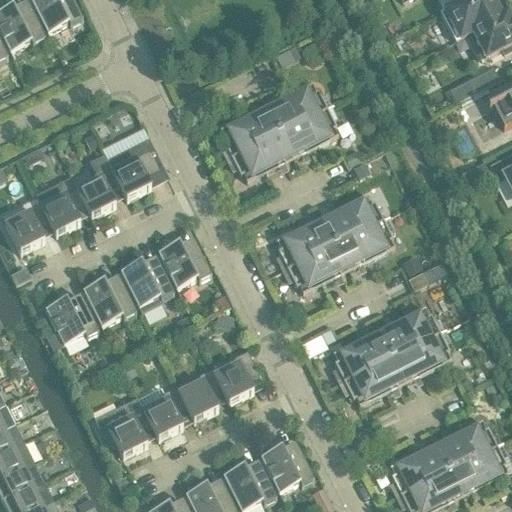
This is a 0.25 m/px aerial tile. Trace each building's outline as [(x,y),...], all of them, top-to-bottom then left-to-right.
[(70,33),(83,26),(69,0),(33,0),(29,2),(48,39),(68,29),(70,33)] [(457,9),(441,18),(456,47),(469,40),(468,40),(502,22),(501,21),(490,0),(476,0),(458,10),(457,9)] [(452,0),(457,9),(458,10),(476,0),(452,0)] [(32,51),(45,45),(27,8),(9,17),(7,14),(0,17),(0,37),(10,58),(31,48),(32,51)] [(502,22),(468,40),(469,40),(482,65),(511,49),(511,25),(511,26),(508,18),(501,21),(502,22)] [(493,74),(465,88),(471,101),(500,86),(493,74)] [(318,96),(316,97),(312,89),(280,105),(282,108),(276,111),(274,108),(266,112),(279,138),(331,112),(325,100),(322,102),(318,96)] [(511,101),(488,114),(489,116),(493,113),(503,133),(504,135),(511,130),(511,101)] [(229,164),(279,138),(266,112),(257,116),(259,119),(253,122),(252,119),(220,135),(224,143),(222,144),(226,152),(223,153),(229,164)] [(333,126),(337,124),(331,112),(279,138),(292,165),(301,161),(299,158),(305,155),(307,158),(338,142),(334,134),(337,133),(333,126)] [(284,169),(292,165),(279,138),(229,164),(234,175),(236,173),(240,181),(243,180),(247,188),(278,172),(277,169),(283,166),(284,169)] [(107,165),(107,166),(109,171),(110,171),(112,176),(121,195),(120,195),(127,207),(151,195),(145,182),(156,177),(157,176),(162,174),(169,186),(170,186),(163,173),(149,144),(107,165)] [(77,194),(76,194),(86,212),(85,213),(91,225),(116,212),(110,200),(120,195),(121,195),(112,176),(110,171),(109,171),(107,166),(107,165),(105,160),(91,167),(97,177),(99,183),(77,194)] [(511,161),(492,172),(500,186),(507,182),(511,192),(511,161)] [(71,182),(36,200),(37,203),(39,206),(42,212),(41,212),(50,230),(56,242),(80,230),(74,218),(85,213),(86,212),(76,194),(77,194),(74,188),(71,182)] [(375,207),(372,209),(368,201),(336,217),(338,220),(332,223),(330,220),(322,224),(335,250),(388,224),(382,212),(378,214),(375,207)] [(37,203),(1,221),(5,230),(20,260),(45,248),(39,236),(50,230),(41,212),(42,212),(39,206),(37,203)] [(285,276),(335,250),(322,224),(314,228),(315,231),(309,234),(308,231),(276,247),(280,255),(278,256),(282,264),(279,265),(285,276)] [(390,237),(394,235),(388,224),(335,250),(349,277),(357,272),(355,269),(361,266),(363,269),(394,254),(390,245),(393,244),(390,237)] [(199,289),(211,282),(193,245),(175,254),(173,251),(158,258),(176,295),(197,285),(199,289)] [(340,281),(349,277),(335,250),(285,276),(290,286),(292,285),(296,293),(299,292),(303,300),(334,284),(333,281),(339,278),(340,281)] [(174,301),(155,264),(137,273),(136,270),(120,277),(142,319),(162,309),(161,307),(174,301)] [(124,326),(136,320),(118,283),(100,292),(98,288),(83,296),(101,333),(122,323),(124,326)] [(99,339),(80,302),(62,311),(61,307),(45,315),(57,337),(48,342),(55,356),(84,341),(86,345),(99,339)] [(431,320),(428,321),(424,313),(393,329),(394,332),(388,335),(387,332),(379,336),(392,363),(444,336),(438,325),(434,327),(431,320)] [(341,388),(392,363),(379,336),(370,340),(372,343),(366,346),(364,343),(333,359),(337,367),(334,369),(338,376),(336,377),(341,388)] [(446,350),(450,348),(444,336),(392,363),(405,389),(414,385),(412,382),(418,379),(419,382),(451,366),(447,358),(449,357),(446,350)] [(264,393),(265,393),(247,357),(234,364),(237,369),(215,380),(214,380),(223,399),(229,411),(254,399),(248,387),(258,381),(264,393)] [(397,393),(405,389),(392,363),(341,388),(347,399),(349,398),(353,405),(355,404),(359,412),(391,396),(389,393),(395,390),(397,393)] [(214,380),(215,380),(212,375),(199,381),(202,387),(179,398),(188,417),(187,417),(194,429),(218,417),(212,404),(223,399),(214,380)] [(179,398),(177,393),(164,399),(161,393),(137,405),(140,411),(141,411),(153,434),(152,435),(158,447),(183,434),(177,422),(187,417),(188,417),(179,398)] [(123,465),(148,452),(141,440),(152,435),(153,434),(141,411),(140,411),(137,405),(137,404),(94,425),(108,452),(115,448),(123,465)] [(0,437),(15,429),(5,410),(0,412),(0,437)] [(488,434),(485,435),(481,427),(450,443),(451,446),(445,448),(444,445),(436,450),(449,476),(501,450),(495,438),(491,440),(488,434)] [(0,461),(25,449),(15,429),(0,437),(0,461)] [(0,485),(35,468),(25,449),(0,461),(0,485)] [(301,493),(314,486),(295,449),(277,458),(276,455),(260,462),(279,499),(299,489),(301,493)] [(398,502),(449,476),(436,450),(427,454),(429,457),(423,460),(421,457),(390,473),(394,481),(391,482),(395,490),(393,491),(398,502)] [(503,464),(507,462),(501,450),(449,476),(462,503),(471,498),(469,495),(475,492),(476,495),(508,480),(504,472),(506,470),(503,464)] [(0,511),(3,511),(2,508),(33,493),(34,494),(45,488),(35,468),(0,485),(0,511)] [(263,511),(276,505),(258,468),(240,477),(238,474),(223,481),(238,511),(253,511),(262,508),(263,511)] [(454,507),(462,503),(449,476),(398,502),(403,511),(404,511),(406,511),(443,511),(448,510),(446,507),(452,504),(454,507)] [(233,511),(220,487),(202,496),(201,492),(185,500),(191,511),(233,511)] [(43,511),(54,506),(45,488),(34,494),(33,493),(2,508),(3,511),(43,511)]
